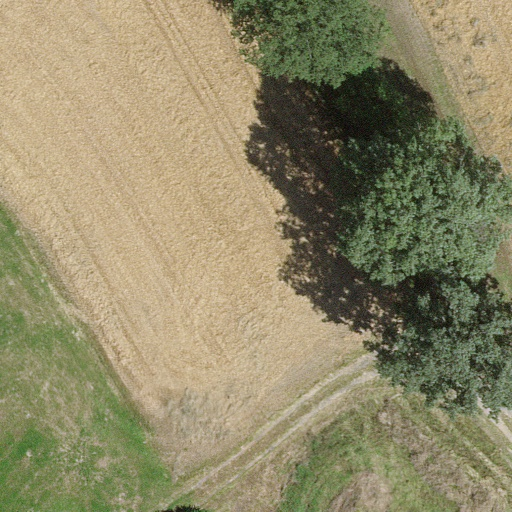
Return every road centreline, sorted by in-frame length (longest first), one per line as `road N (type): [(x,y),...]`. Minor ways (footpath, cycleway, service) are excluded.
road 1 (track): [(482,361),(312,0)]
road 2 (track): [(221,511),(383,381),(429,359),(482,361),(511,383)]
